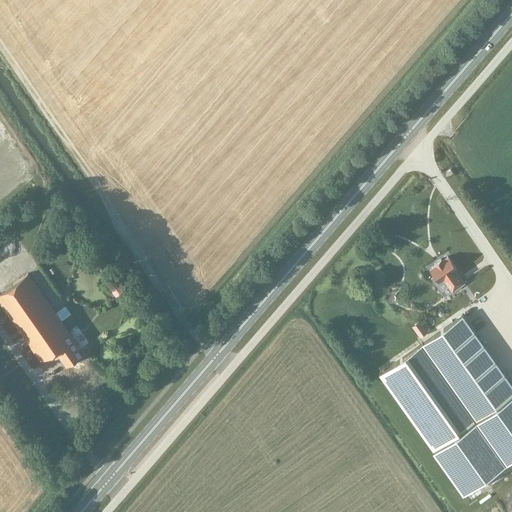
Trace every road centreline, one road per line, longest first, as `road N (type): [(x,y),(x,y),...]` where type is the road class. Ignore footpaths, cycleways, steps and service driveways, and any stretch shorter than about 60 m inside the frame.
road 1 (primary): [(82,511),(511,14)]
road 2 (unclassified): [(105,511),(511,43)]
road 3 (unknown): [(407,134),(511,295)]
